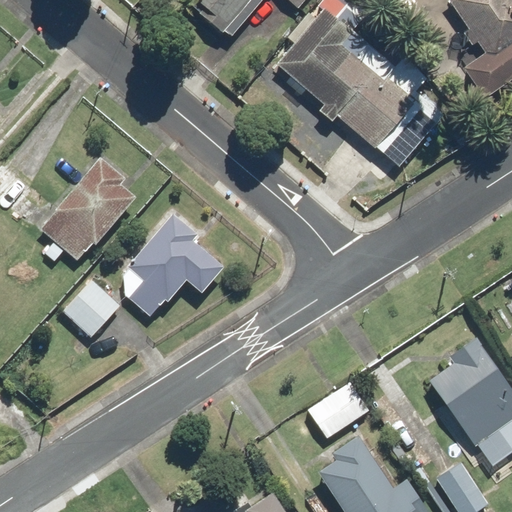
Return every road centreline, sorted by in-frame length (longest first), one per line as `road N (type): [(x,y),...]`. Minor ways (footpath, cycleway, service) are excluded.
road 1 (residential): [(0,505),(358,274)]
road 2 (residential): [(42,0),(358,274)]
road 3 (residential): [(358,274),(511,170)]
